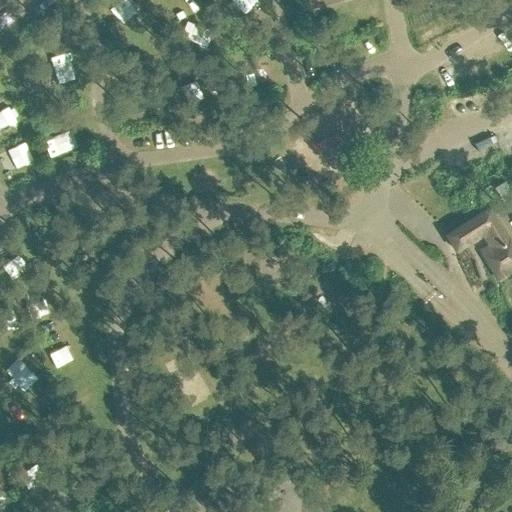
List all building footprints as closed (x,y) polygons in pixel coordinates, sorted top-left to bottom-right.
[(305,0),(308,11),(346,0),(305,0)] [(290,56),(298,83),(314,78),(306,51),(290,56)] [(70,126),(45,136),(53,156),(78,147),(70,126)] [(416,206),(447,232),(468,207),(437,180),(416,206)] [(511,192),(505,181),(494,188),(510,212),(511,210),(511,192)] [(228,229),(241,222),(230,203),(218,210),(228,229)] [(511,269),(511,247),(490,210),(447,236),(457,253),(484,237),(490,247),(481,252),(498,280),(509,274),(508,272),(511,269)] [(242,355),(237,379),(254,382),(259,358),(242,355)] [(188,490),(209,511),(248,511),(208,471),(188,490)]
